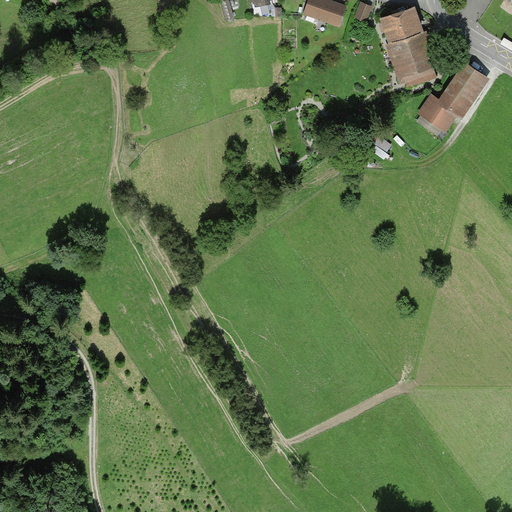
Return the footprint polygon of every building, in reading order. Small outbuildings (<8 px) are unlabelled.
[(63,0),(45,0),(52,11),(65,3),(63,0)] [(330,0),(308,0),(303,15),(340,27),(347,6),(330,0)] [(229,1),(221,4),(226,20),(234,18),(229,1)] [(361,1),(354,17),(366,22),(372,6),(361,1)] [(397,13),(380,19),(389,45),(386,46),(401,85),(405,84),(406,89),(436,78),(433,67),(439,65),(427,31),(425,32),(416,7),(397,13)] [(462,120),(489,79),(482,75),(464,63),(440,99),(431,93),(418,114),(446,132),(457,116),(462,120)] [(379,138),(374,144),(385,153),(390,146),(379,138)]
